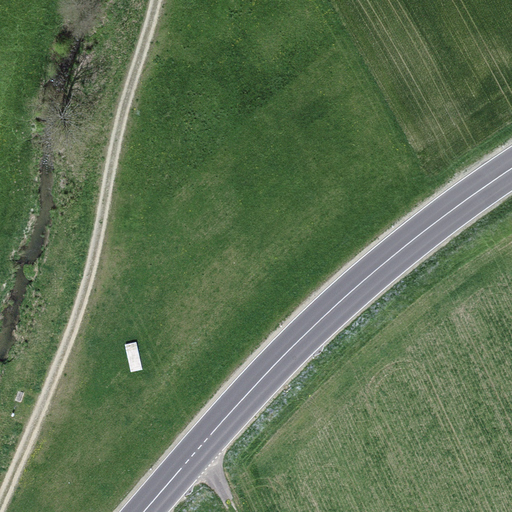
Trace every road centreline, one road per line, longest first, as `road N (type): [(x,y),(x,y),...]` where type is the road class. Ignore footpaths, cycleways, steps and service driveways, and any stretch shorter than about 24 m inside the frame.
road 1 (track): [(157,0),(85,296),(0,505)]
road 2 (secondary): [(511,168),(412,240),(310,329),(143,511)]
